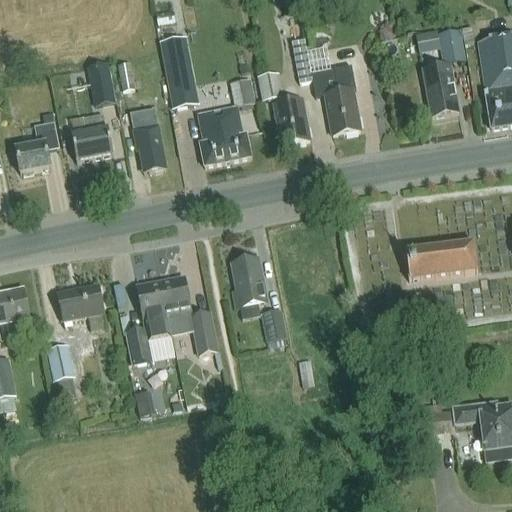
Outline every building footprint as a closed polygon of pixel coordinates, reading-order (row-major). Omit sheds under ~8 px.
[(475,46),(472,31),(462,33),(465,48),(475,46)] [(465,65),(460,34),(438,38),(443,69),(465,65)] [(485,95),(491,134),(511,130),(511,40),(478,46),(485,95)] [(159,47),(172,114),(192,110),(179,44),(159,47)] [(311,78),(307,59),(305,45),(291,48),(299,87),(312,85),(315,101),(325,99),(332,140),(360,135),(352,94),(338,97),(333,73),(311,78)] [(94,73),(99,98),(119,94),(114,70),(94,73)] [(424,75),(426,85),(424,86),(431,123),(459,117),(452,81),(451,81),(450,74),(443,72),(424,75)] [(283,102),(278,77),(258,81),(262,106),(283,102)] [(255,107),(250,84),(230,88),(235,111),(255,107)] [(282,150),(309,145),(301,104),(273,109),(282,150)] [(162,174),(166,173),(158,131),(161,130),(157,107),(144,109),(148,132),(133,134),(137,155),(139,156),(143,178),(152,176),(155,177),(161,176),(162,174)] [(204,172),(251,162),(246,138),(242,139),(236,111),(197,119),(203,147),(199,148),(204,172)] [(52,117),(42,119),(44,128),(54,126),(52,117)] [(77,167),(113,160),(108,135),(106,135),(103,120),(82,124),(85,139),(72,141),(77,167)] [(50,172),(47,155),(59,152),(54,127),(34,131),(38,150),(16,154),(20,178),(23,178),(23,180),(34,178),(33,176),(50,172)] [(409,285),(478,277),(474,246),(405,255),(409,285)] [(236,312),(266,307),(258,263),(232,268),(237,295),(233,296),(236,312)] [(184,281),(159,286),(170,341),(194,336),(199,360),(218,356),(210,317),(192,321),(184,281)] [(146,334),(132,337),(126,338),(132,370),(174,361),(170,341),(159,286),(137,291),(146,334)] [(87,320),(91,337),(107,333),(98,290),(57,299),(63,325),(87,320)] [(31,340),(28,322),(29,322),(23,293),(0,296),(0,340),(1,346),(31,340)] [(288,344),(282,315),(261,319),(267,348),(288,344)] [(75,381),(69,350),(47,354),(53,385),(75,381)] [(17,400),(9,363),(0,364),(0,417),(16,414),(13,401),(17,400)] [(315,391),(311,365),(299,367),(303,393),(315,391)] [(77,403),(73,384),(57,387),(61,406),(77,403)] [(442,416),(441,408),(424,410),(427,438),(453,436),(451,415),(442,416)] [(511,408),(490,411),(454,415),(456,431),(479,429),(480,443),(485,443),(488,470),(511,467),(511,408)] [(11,431),(3,424),(0,427),(0,441),(2,443),(11,431)]
